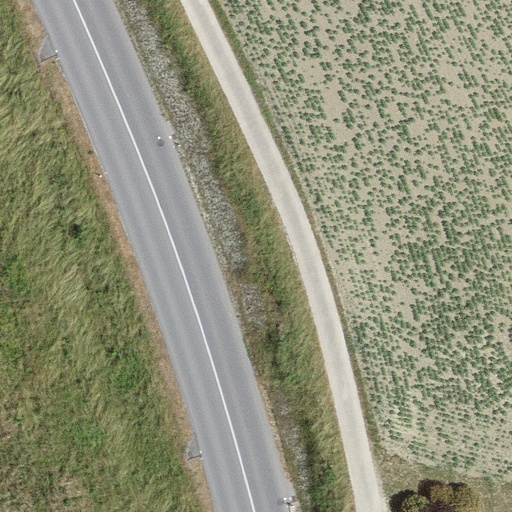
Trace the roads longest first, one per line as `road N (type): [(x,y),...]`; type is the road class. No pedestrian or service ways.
road 1 (secondary): [(46,0),(155,261),(230,511)]
road 2 (track): [(366,511),(317,264),(196,0)]
